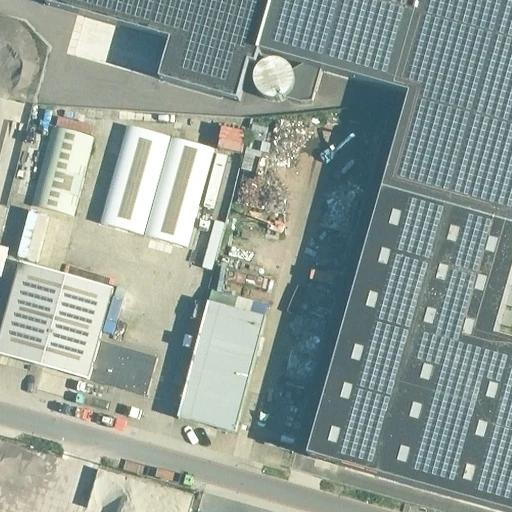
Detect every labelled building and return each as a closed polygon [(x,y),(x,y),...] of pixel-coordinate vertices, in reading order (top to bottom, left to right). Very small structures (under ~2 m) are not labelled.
[(274,3),(274,0),(47,0),(46,6),(170,40),(159,80),(239,102),(249,64),(256,66),(259,53),(274,3)] [(511,511),(511,342),(496,338),(511,280),(511,0),(274,0),(274,3),(259,53),(302,65),(292,72),(255,87),(284,99),(299,103),(311,102),(320,70),(410,96),(383,192),(308,457),(504,511),(511,511)] [(67,54),(74,27),(38,18),(31,45),(67,54)] [(27,112),(22,140),(38,143),(43,115),(27,112)] [(16,255),(60,264),(92,138),(49,127),(16,255)] [(100,224),(145,237),(171,139),(127,127),(100,224)] [(171,139),(145,237),(186,248),(213,151),(171,139)] [(20,161),(16,191),(25,192),(30,162),(20,161)] [(266,203),(266,191),(246,191),(245,203),(266,203)] [(0,333),(0,356),(145,397),(156,358),(98,342),(112,290),(20,264),(0,333)] [(207,302),(177,419),(235,434),(265,318),(207,302)]
